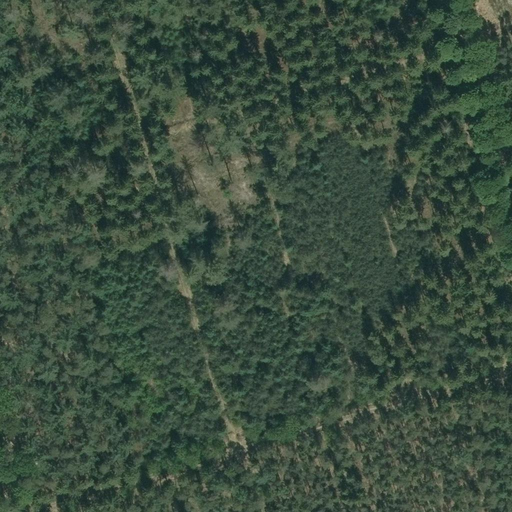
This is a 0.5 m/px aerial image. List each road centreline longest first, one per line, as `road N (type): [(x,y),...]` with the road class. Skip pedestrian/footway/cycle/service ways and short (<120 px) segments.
road 1 (track): [(0,509),(334,409),(430,394),(511,367)]
road 2 (track): [(438,0),(511,244)]
